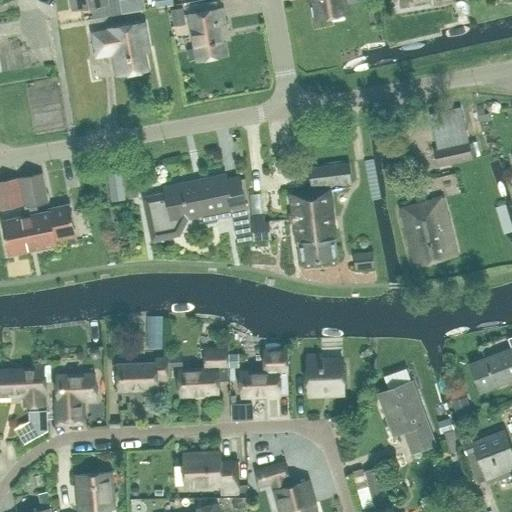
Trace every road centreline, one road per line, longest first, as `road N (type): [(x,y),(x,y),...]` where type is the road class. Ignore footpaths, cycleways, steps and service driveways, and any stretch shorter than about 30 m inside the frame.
road 1 (residential): [(349,511),(326,436),(291,423),(72,437),(23,464),(0,492)]
road 2 (residential): [(289,107),(0,160)]
road 3 (residential): [(511,68),(289,107)]
